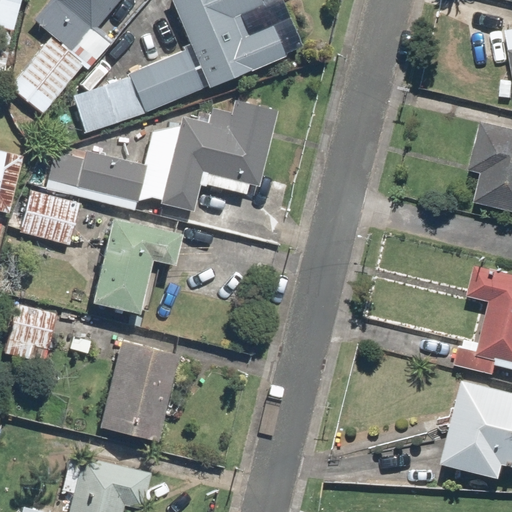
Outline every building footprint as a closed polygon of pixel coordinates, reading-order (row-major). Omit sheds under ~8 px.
[(111,37),(96,25),(116,0),(46,0),(32,18),(89,64),(111,37)] [(171,0),(209,86),(284,54),(283,52),(300,45),(280,0),(275,0),(263,5),(261,0),(171,0)] [(50,36),(9,86),(40,111),(82,61),(50,36)] [(73,93),(85,129),(144,111),(202,86),(185,47),(127,72),(129,75),(73,93)] [(0,72),(10,53),(0,48),(0,72)] [(169,162),(159,201),(192,209),(202,170),(258,184),(270,135),(276,108),(233,97),(227,125),(214,122),(181,114),(169,162)] [(471,169),(483,171),(477,201),(511,209),(511,126),(482,120),(471,169)] [(0,148),(0,207),(8,210),(21,153),(0,148)] [(144,162),(87,148),(77,186),(135,199),(144,162)] [(83,156),(53,149),(46,177),(76,185),(83,156)] [(78,200),(29,189),(20,232),(68,243),(78,200)] [(180,230),(156,225),(111,214),(91,299),(137,309),(149,256),(173,261),(180,230)] [(511,271),(477,263),(470,293),(493,299),(480,350),(460,345),(456,362),(494,372),(497,358),(511,361),(511,271)] [(15,301),(4,351),(44,360),(56,310),(15,301)] [(178,353),(121,339),(99,423),(156,438),(178,353)] [(511,389),(464,378),(444,461),(502,475),(506,461),(511,462),(511,389)] [(132,467),(81,454),(72,489),(66,511),(120,511),(123,502),(140,507),(149,471),(132,467)]
